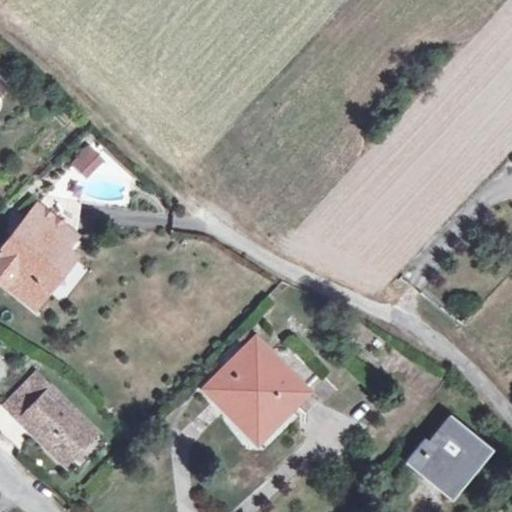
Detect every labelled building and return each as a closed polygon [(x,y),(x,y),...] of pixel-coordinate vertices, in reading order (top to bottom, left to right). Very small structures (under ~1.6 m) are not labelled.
[(86,177),(106,157),(90,141),(70,161),(86,177)] [(37,285),(65,249),(76,236),(37,205),(27,218),(0,252),(0,255),(18,270),(6,285),(33,307),(45,292),(37,285)] [(74,255),(65,249),(37,285),(45,292),(74,255)] [(18,270),(0,255),(0,280),(6,285),(18,270)] [(205,388),(245,428),(267,407),(278,418),(306,391),(303,388),(316,374),(291,348),(273,347),(267,352),(254,339),(205,388)] [(62,460),(92,429),(51,388),(20,419),(62,460)] [(267,407),(245,428),(256,440),(278,418),(267,407)] [(466,464),(473,470),(491,448),(450,415),(429,442),(424,439),(406,463),(426,480),(430,475),(447,488),(466,464)] [(430,475),(426,480),(450,499),(454,495),(473,470),(466,464),(447,488),(430,475)]
